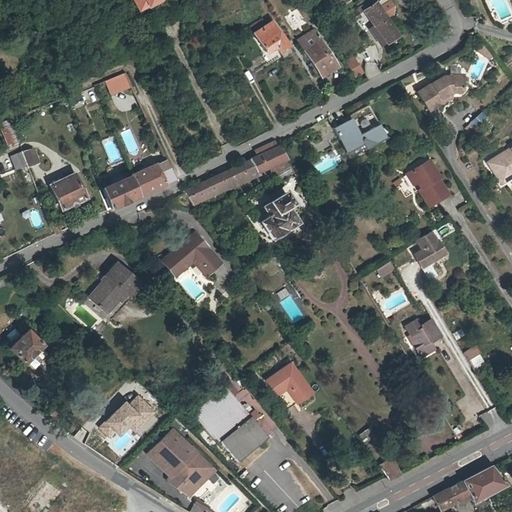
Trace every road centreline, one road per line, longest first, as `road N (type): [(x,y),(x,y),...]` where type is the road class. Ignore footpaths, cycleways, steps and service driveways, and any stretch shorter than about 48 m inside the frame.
road 1 (residential): [(443,0),(454,35),(439,50),(0,267)]
road 2 (residential): [(0,387),(59,438),(174,511)]
road 3 (unknown): [(499,427),(410,278)]
road 4 (primary): [(364,511),(511,436)]
